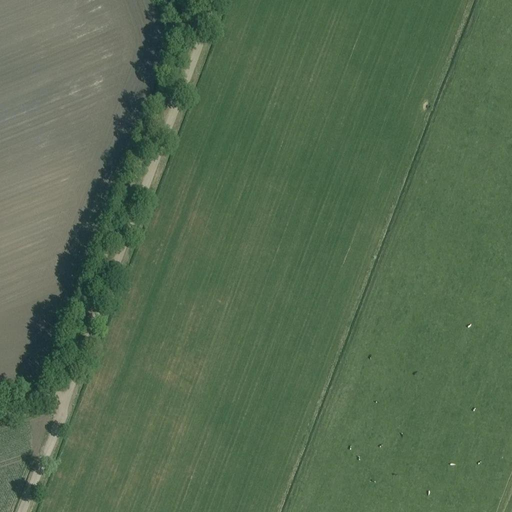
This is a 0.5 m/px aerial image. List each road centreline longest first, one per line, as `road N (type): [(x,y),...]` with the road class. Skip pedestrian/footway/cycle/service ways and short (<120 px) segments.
road 1 (track): [(68,391),(215,0)]
road 2 (track): [(68,391),(23,511)]
